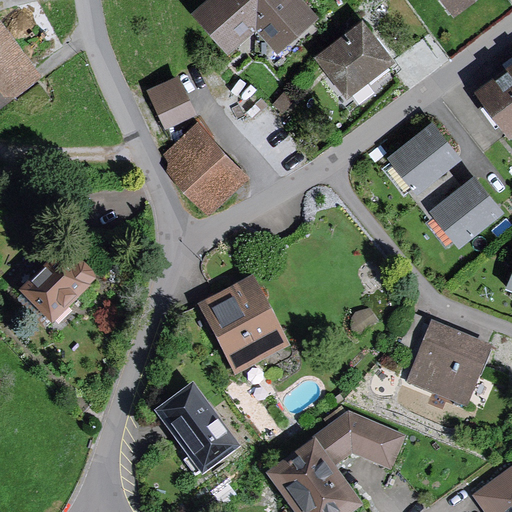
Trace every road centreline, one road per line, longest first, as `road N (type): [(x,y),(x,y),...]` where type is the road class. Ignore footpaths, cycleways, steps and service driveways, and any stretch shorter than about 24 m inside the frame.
road 1 (residential): [(511,25),(293,186),(213,226),(168,233)]
road 2 (residential): [(93,498),(158,297),(168,233)]
road 3 (residential): [(168,233),(160,190),(102,57),(89,0)]
road 4 (track): [(0,151),(115,156),(143,146)]
